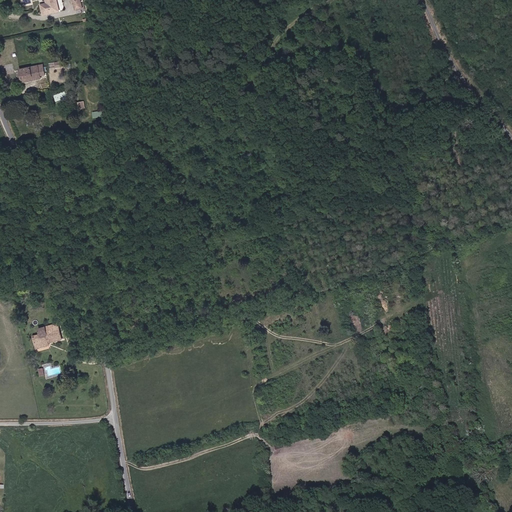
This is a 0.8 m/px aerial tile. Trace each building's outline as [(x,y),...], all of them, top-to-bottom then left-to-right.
[(43,12),(59,8),(57,0),(46,0),(47,1),(41,2),(43,12)] [(21,82),(32,80),(32,78),(41,76),(40,73),(46,72),(44,64),(19,69),(21,82)] [(78,101),(80,109),(86,108),(85,100),(78,101)] [(61,329),(59,322),(51,324),(53,332),(61,329)] [(63,337),(61,329),(53,332),(51,324),(40,327),(42,332),(42,335),(36,337),(37,344),(63,337)] [(38,347),(64,340),(63,337),(37,344),(38,347)]
